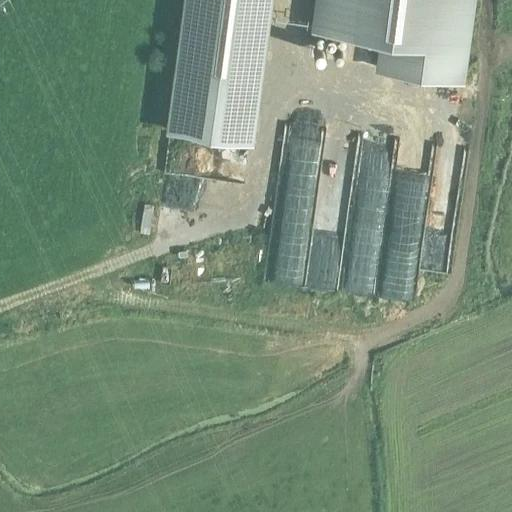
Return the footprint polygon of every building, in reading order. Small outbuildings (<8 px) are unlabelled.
[(187,0),(170,130),(249,141),(268,0),(187,0)] [(383,37),(379,68),(460,79),(470,0),(318,0),(315,28),(383,37)] [(268,288),(302,292),(318,153),(323,154),(317,210),(347,213),(355,139),(286,132),(268,288)] [(238,177),(240,152),(219,151),(218,161),(196,160),(195,174),(238,177)] [(426,226),(449,226),(449,213),(426,213),(426,226)] [(314,215),(311,289),(337,290),(341,217),(314,215)] [(391,221),(390,230),(414,234),(415,224),(391,221)] [(381,224),(350,222),(344,297),(375,299),(381,224)] [(447,272),(449,238),(423,237),(421,271),(447,272)] [(411,298),(414,246),(384,243),(381,296),(411,298)]
